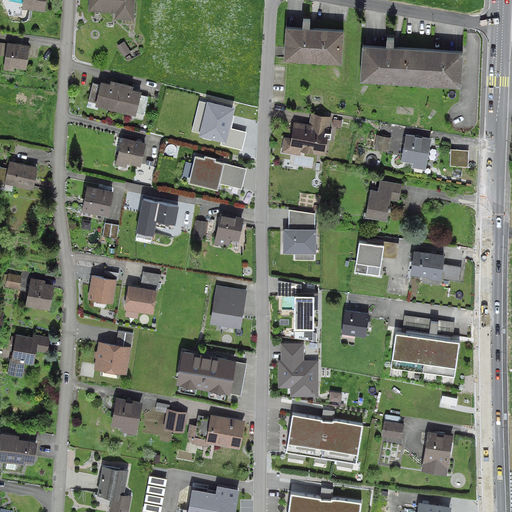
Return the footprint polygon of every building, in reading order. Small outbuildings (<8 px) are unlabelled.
[(22,0),(22,6),(43,9),(43,0),(22,0)] [(131,19),(132,0),(89,0),(89,5),(116,7),(115,18),(131,19)] [(342,34),(308,32),(309,20),(302,19),(301,32),(285,31),(283,55),(293,56),(293,59),(312,60),(312,57),(331,58),(330,61),(341,62),(342,34)] [(449,85),(460,85),(462,55),(392,51),(393,39),(386,38),(385,51),(361,49),(360,79),(370,80),(370,77),(386,78),(386,81),(396,81),(396,79),(413,80),(413,82),(432,84),(432,81),(450,82),(449,85)] [(25,67),(27,49),(15,47),(15,46),(7,44),(4,64),(25,67)] [(122,55),(129,51),(124,45),(118,49),(122,55)] [(95,104),(115,109),(121,84),(111,82),(110,85),(100,83),(100,85),(92,83),(88,98),(96,100),(95,104)] [(131,87),(121,84),(115,109),(132,113),(131,117),(141,119),(143,111),(147,97),(139,95),(139,93),(130,90),(131,87)] [(234,109),(207,103),(200,135),(226,142),(234,109)] [(321,152),(327,119),(312,117),(310,128),(295,125),(291,147),(321,152)] [(376,149),(386,151),(388,138),(378,136),(376,149)] [(424,164),(429,140),(406,136),(402,160),(424,164)] [(117,159),(138,164),(143,144),(122,139),(117,159)] [(224,163),(195,156),(188,184),(217,191),(224,163)] [(12,184),(32,188),(35,172),(31,172),(32,168),(9,163),(7,169),(0,167),(0,181),(5,182),(6,179),(13,180),(12,184)] [(390,194),(398,196),(400,185),(379,181),(377,191),(369,190),(365,213),(373,214),(372,217),(386,220),(387,210),(389,211),(390,207),(388,207),(390,194)] [(107,214),(111,193),(86,188),(82,209),(107,214)] [(176,210),(176,206),(143,200),(137,231),(151,234),(154,219),(173,223),(175,214),(178,214),(178,211),(176,210)] [(237,239),(241,219),(221,215),(215,243),(226,245),(228,237),(237,239)] [(202,240),(205,222),(197,221),(194,238),(202,240)] [(116,239),(118,225),(104,223),(101,237),(116,239)] [(316,229),(283,229),(283,253),(316,254),(316,229)] [(383,243),(359,240),(356,265),(380,268),(383,243)] [(439,276),(443,256),(435,255),(435,252),(429,251),(429,254),(414,251),(410,272),(439,276)] [(5,285),(18,287),(20,277),(7,275),(4,275),(2,284),(6,284),(5,285)] [(114,279),(93,276),(90,297),(111,300),(114,279)] [(47,307),(50,287),(42,286),(42,285),(39,284),(39,281),(31,280),(27,303),(47,307)] [(155,290),(130,286),(127,307),(152,311),(155,290)] [(245,293),(218,288),(211,323),(239,328),(245,293)] [(314,297),(294,297),(294,331),(314,331),(314,297)] [(354,335),(364,336),(368,314),(344,311),(341,333),(342,330),(355,332),(354,335)] [(456,341),(394,332),(389,367),(451,376),(456,341)] [(22,361),(32,362),(36,345),(46,347),(48,338),(33,335),(32,339),(15,336),(11,358),(20,360),(22,361)] [(128,348),(100,343),(97,366),(125,371),(128,348)] [(303,344),(282,344),(281,385),(292,385),(292,395),(317,395),(318,361),(303,361),(303,344)] [(232,364),(185,355),(181,382),(227,390),(232,364)] [(112,423),(134,428),(139,404),(117,399),(112,423)] [(434,412),(451,414),(453,403),(435,400),(434,412)] [(155,410),(167,412),(168,409),(168,405),(156,403),(155,410)] [(187,413),(168,409),(167,412),(164,428),(184,432),(187,413)] [(362,424),(293,413),(288,443),(358,454),(362,424)] [(237,445),(241,423),(212,417),(211,420),(197,417),(194,432),(208,434),(207,440),(237,445)] [(399,437),(401,425),(385,422),(382,434),(399,437)] [(444,473),(450,437),(428,434),(422,469),(444,473)] [(32,461),(35,444),(16,441),(16,438),(0,435),(0,459),(21,462),(22,459),(32,461)] [(121,495),(126,470),(123,470),(123,471),(119,470),(119,469),(103,466),(98,493),(102,494),(102,493),(114,495),(113,498),(114,498),(112,506),(115,510),(121,511),(125,509),(126,509),(128,496),(121,495)] [(160,511),(166,479),(150,476),(144,511),(145,511),(160,511)] [(234,511),(237,497),(192,489),(188,511),(234,511)] [(360,511),(362,500),(292,491),(289,511),(360,511)]
